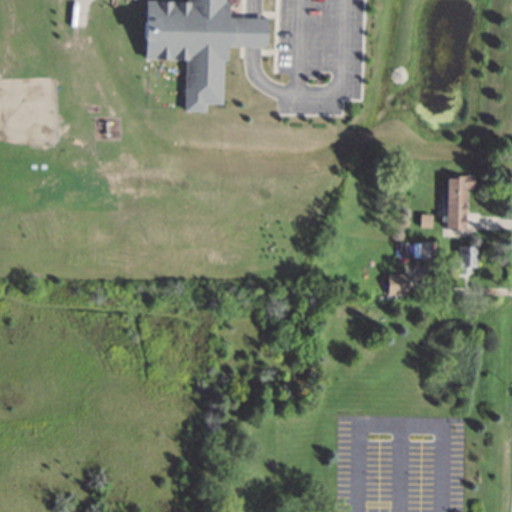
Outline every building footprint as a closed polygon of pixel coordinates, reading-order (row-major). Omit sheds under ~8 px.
[(223,0),(223,2),(227,2),(227,18),(242,18),(241,47),(226,47),(226,62),(222,62),(221,105),(205,104),(204,113),(183,112),(185,61),(143,60),(144,1),(185,2),(185,0),(223,0)] [(474,175),(474,188),(466,188),(465,213),(465,228),(464,228),(445,228),(445,222),(441,222),(442,215),(445,215),(446,175),(474,175)] [(432,215),(431,228),(420,227),(420,214),(432,215)] [(435,259),(433,259),(419,259),(419,256),(415,256),(407,256),(404,256),(403,243),(435,242),(435,259)] [(476,255),(479,255),(479,260),(476,260),(475,275),(458,274),(458,272),(445,272),(446,258),(458,258),(459,247),(476,247),(476,255)] [(411,273),(411,292),(411,293),(389,293),(389,283),(383,283),(383,270),(407,271),(411,271),(411,273)]
